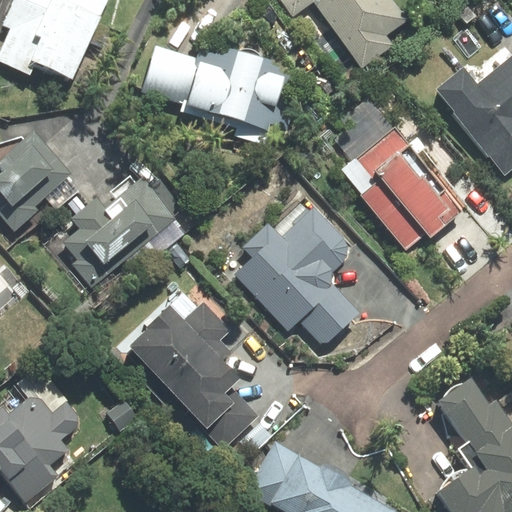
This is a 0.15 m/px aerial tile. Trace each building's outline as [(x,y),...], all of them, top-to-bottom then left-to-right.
[(71,84),(107,0),(13,0),(1,28),(8,31),(0,50),(0,66),(28,79),(33,68),(71,84)] [(277,0),(291,19),(312,4),(360,71),(393,48),(385,37),(406,22),(390,0),(277,0)] [(152,47),(138,99),(276,136),(293,70),(200,45),(197,58),(152,47)] [(462,70),(434,93),(503,179),(511,171),(511,56),(475,86),(462,70)] [(405,144),(369,100),(327,135),(351,164),(337,175),(407,260),(469,209),(411,139),(405,144)] [(0,219),(13,235),(38,212),(35,209),(70,178),(30,132),(0,157),(0,219)] [(158,257),(201,220),(164,176),(148,189),(140,179),(134,184),(128,177),(98,203),(95,199),(69,220),(78,230),(61,244),(75,261),(69,267),(88,290),(146,243),(158,257)] [(250,260),(234,275),(288,333),(296,325),(312,342),(347,309),(324,285),(354,257),(327,228),(315,240),(298,222),(280,240),(267,226),(241,250),(250,260)] [(169,308),(125,350),(223,454),(262,419),(234,390),(241,384),(223,365),(233,356),(220,342),(231,332),(202,303),(182,322),(169,308)] [(511,511),(511,423),(477,374),(435,403),(478,465),(434,495),(445,511),(488,511),(491,510),(492,511),(511,511)] [(0,475),(24,506),(77,464),(61,443),(84,425),(49,381),(31,396),(19,381),(0,396),(6,403),(0,408),(0,475)] [(122,396),(97,413),(114,438),(139,421),(122,396)] [(392,511),(273,444),(241,500),(261,511),(392,511)]
